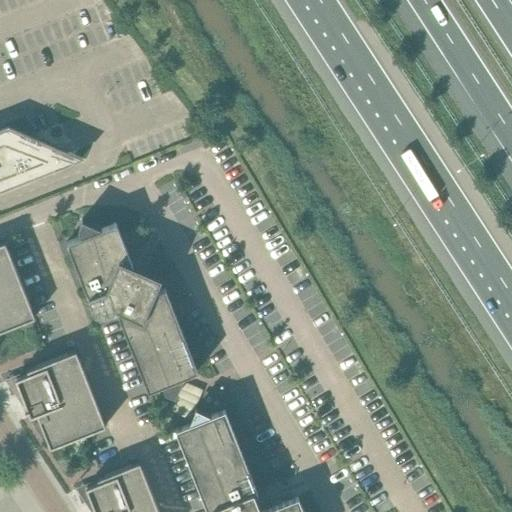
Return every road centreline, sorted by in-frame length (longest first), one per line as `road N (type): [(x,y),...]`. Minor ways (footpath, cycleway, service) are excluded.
road 1 (motorway): [(308,0),(511,305)]
road 2 (unknown): [(70,74),(107,147),(187,108)]
road 3 (motorway): [(424,0),(511,135)]
